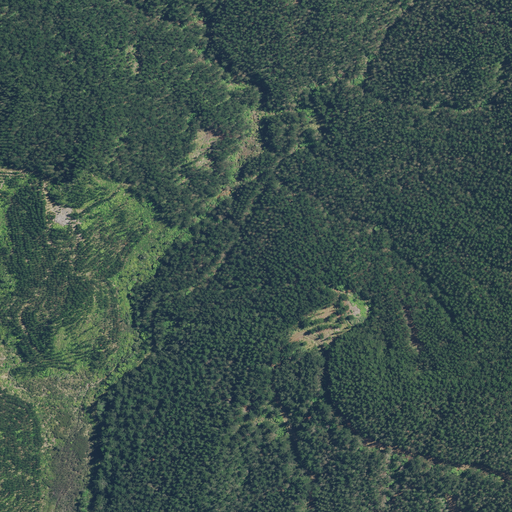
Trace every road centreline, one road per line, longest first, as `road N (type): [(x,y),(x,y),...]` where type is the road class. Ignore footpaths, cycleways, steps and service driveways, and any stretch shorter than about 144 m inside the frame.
road 1 (track): [(511,486),(355,430),(316,328),(285,354),(285,411),(316,511)]
road 2 (unclassified): [(89,511),(98,442),(91,403),(141,347),(150,309)]
